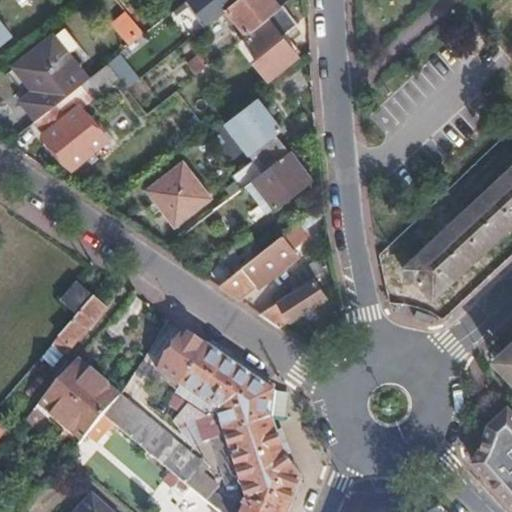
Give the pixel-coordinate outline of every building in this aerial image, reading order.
[(225,8),(235,0),(188,0),(189,0),(207,24),(225,8)] [(235,0),(225,8),(246,35),(280,8),(273,0),(235,0)] [(299,25),(284,5),(280,8),(246,35),(261,53),(253,60),(267,79),(297,56),(281,38),(299,25)] [(141,35),(126,16),(114,26),(129,44),(141,35)] [(0,45),(10,37),(0,24),(0,45)] [(65,29),(54,39),(67,57),(79,48),(65,29)] [(23,102),(36,121),(86,81),(67,57),(54,39),(15,69),(34,93),(23,102)] [(36,121),(35,122),(72,169),(105,143),(78,108),(117,77),(108,64),(86,81),(36,121)] [(253,181),(290,154),(276,136),(282,131),(259,101),(227,126),(255,161),(232,178),(242,191),(253,181)] [(311,182),(290,154),(253,181),(275,210),(311,182)] [(212,198),(185,163),(149,192),(175,226),(212,198)] [(511,168),(409,263),(408,276),(419,277),(434,294),(511,222),(511,168)] [(236,274),(261,255),(248,238),(223,257),(236,274)] [(298,260),(283,239),(261,255),(236,274),(219,287),(237,299),(253,287),(256,291),(298,260)] [(258,314),(279,328),(325,303),(314,284),(258,314)] [(79,316),(94,299),(79,285),(64,302),(79,316)] [(98,295),(63,339),(78,351),(113,307),(98,295)] [(226,359),(184,331),(156,372),(178,387),(180,386),(217,412),(225,437),(236,472),(246,502),(242,511),(235,511),(213,492),(218,488),(195,469),(195,460),(119,396),(117,399),(104,415),(180,479),(190,488),(219,511),(287,511),(301,481),(284,458),(270,416),(274,393),(273,391),(226,359)] [(511,346),(498,360),(511,376),(511,346)] [(511,405),(511,404),(488,425),(485,441),(480,452),(474,462),(511,504),(511,405)] [(0,453),(19,433),(0,415),(0,453)] [(236,472),(225,437),(212,442),(223,476),(236,472)] [(190,488),(180,479),(172,488),(183,497),(190,488)] [(107,511),(91,497),(77,511),(107,511)]
